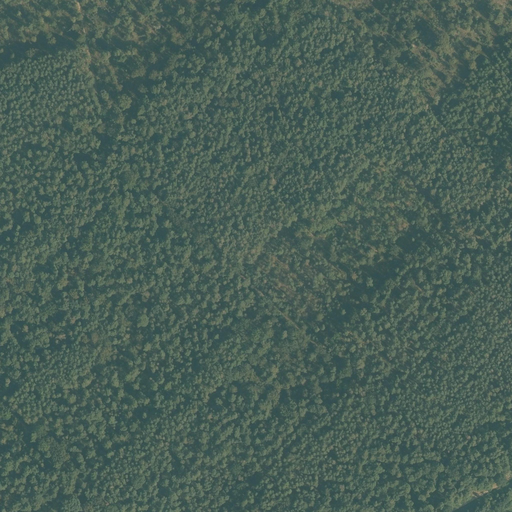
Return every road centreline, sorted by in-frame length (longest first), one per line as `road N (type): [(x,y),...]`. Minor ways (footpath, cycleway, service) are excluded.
road 1 (track): [(322,354),(108,152)]
road 2 (track): [(490,178),(322,354)]
road 3 (track): [(476,498),(322,354)]
road 4 (track): [(511,27),(432,110),(490,178)]
road 5 (track): [(0,269),(108,152)]
road 6 (track): [(108,152),(75,0)]
road 7 (track): [(103,501),(0,403)]
